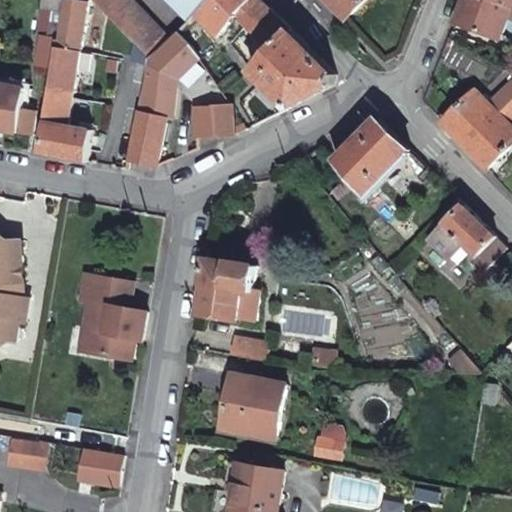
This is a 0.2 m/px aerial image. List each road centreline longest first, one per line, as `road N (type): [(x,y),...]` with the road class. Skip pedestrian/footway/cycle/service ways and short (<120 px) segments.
road 1 (residential): [(140,511),(188,195)]
road 2 (residential): [(188,195),(379,89)]
road 3 (residential): [(0,168),(173,200),(188,195)]
road 4 (residential): [(397,107),(511,224)]
road 5 (residential): [(293,0),(379,89)]
